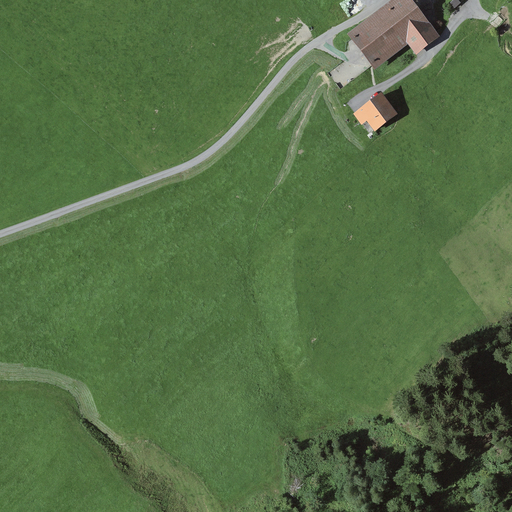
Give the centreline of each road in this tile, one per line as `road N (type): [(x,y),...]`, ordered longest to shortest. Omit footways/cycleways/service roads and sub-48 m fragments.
road 1 (track): [(0,234),(207,152),(302,52),(389,0)]
road 2 (track): [(473,0),(451,40),(363,94)]
